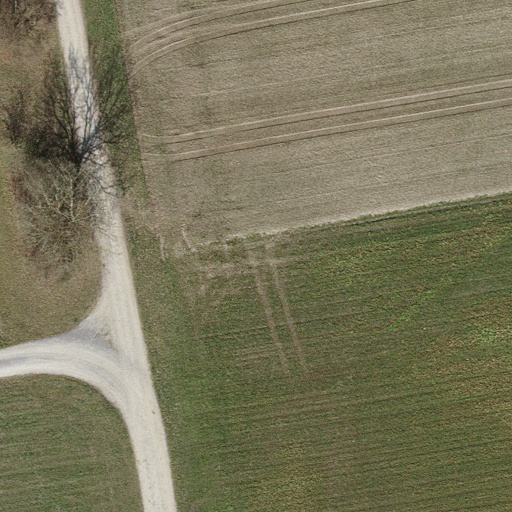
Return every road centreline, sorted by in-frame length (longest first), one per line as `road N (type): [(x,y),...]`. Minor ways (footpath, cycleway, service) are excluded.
road 1 (track): [(159,511),(63,0)]
road 2 (track): [(0,367),(126,343)]
